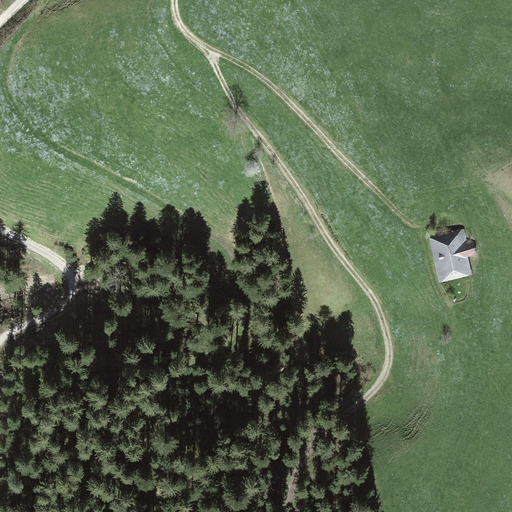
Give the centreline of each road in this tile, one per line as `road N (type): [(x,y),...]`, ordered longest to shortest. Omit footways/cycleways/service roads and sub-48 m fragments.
road 1 (track): [(203,43),(237,109),(377,306),(387,343),(381,380),(302,455),(288,511)]
road 2 (track): [(45,0),(7,59),(5,97),(18,122),(245,260)]
road 3 (track): [(175,0),(190,33),(270,84),(399,213),(428,228)]
road 4 (track): [(0,230),(57,263),(68,284),(48,315),(0,341)]
